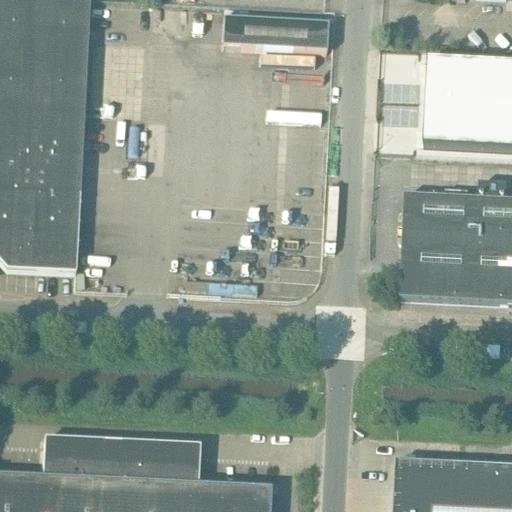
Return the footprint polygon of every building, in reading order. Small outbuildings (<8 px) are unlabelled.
[(88,4),(0,0),(0,196),(78,200),(88,4)] [(326,29),(221,25),(220,54),(325,58),(326,29)] [(511,68),(420,63),(416,151),(511,156),(511,68)] [(402,252),(511,257),(511,205),(507,206),(507,189),(479,189),(478,204),(404,200),(402,252)] [(78,200),(0,196),(0,269),(5,275),(74,278),(78,200)] [(511,257),(402,252),(399,304),(511,309),(511,257)] [(0,511),(268,511),(269,496),(196,492),(198,453),(43,445),(41,484),(0,482),(0,511)] [(477,472),(396,468),(393,511),(454,511),(456,492),(476,493),(477,472)] [(454,511),(511,511),(511,473),(477,472),(476,493),(456,492),(454,511)]
